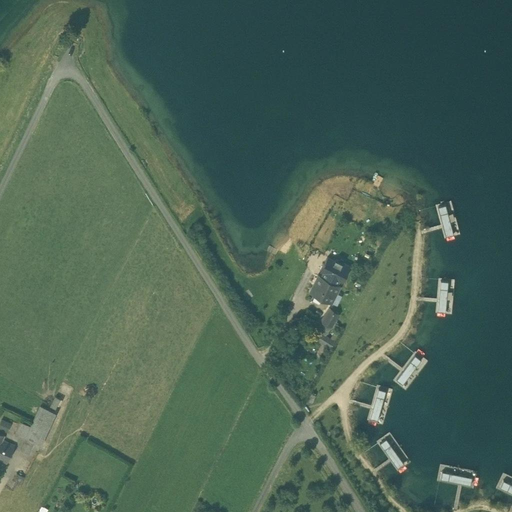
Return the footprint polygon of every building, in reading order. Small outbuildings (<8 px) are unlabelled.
[(451,203),(435,207),(444,240),(459,236),(451,203)] [(325,272),(323,277),(337,283),(339,279),(342,281),(348,269),(341,265),(342,262),(335,259),(334,260),(327,256),(320,270),(325,272)] [(331,303),(340,285),(337,283),(323,277),(318,274),(314,281),(315,282),(309,292),(331,303)] [(451,316),(454,282),(438,280),(435,315),(451,316)] [(322,321),(331,326),(339,314),(329,308),(322,321)] [(322,321),(316,329),(323,333),(325,335),(331,326),(322,321)] [(336,342),(325,335),(323,333),(318,342),(331,350),(336,342)] [(428,363),(415,353),(393,382),(406,391),(428,363)] [(382,426),(392,391),(376,386),(366,422),(382,426)] [(53,405),(58,407),(61,397),(55,395),(53,405)] [(48,434),(48,433),(56,414),(40,407),(31,426),(20,422),(15,435),(42,446),(48,434)] [(0,459),(8,463),(15,444),(3,439),(10,424),(1,419),(0,421),(0,459)] [(389,433),(376,442),(397,473),(411,464),(389,433)] [(476,474),(440,466),(437,482),(459,487),(473,490),(476,474)] [(511,479),(503,475),(496,490),(511,497),(511,479)]
